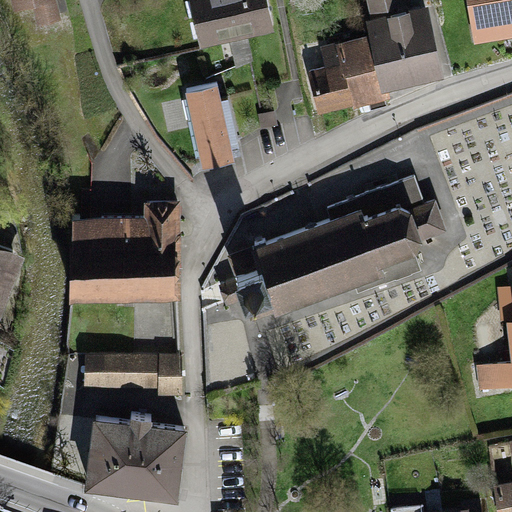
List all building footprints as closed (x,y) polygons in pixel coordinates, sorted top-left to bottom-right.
[(28,0),(33,15),(67,5),(65,0),(28,0)] [(259,0),(181,0),(192,48),(267,33),(259,0)] [(369,0),(374,19),(391,15),(387,0),(369,0)] [(511,0),(462,0),(469,43),(511,36),(511,0)] [(307,75),(318,112),(439,76),(419,10),(361,28),(363,35),(325,46),(332,67),(307,75)] [(205,67),(173,74),(190,151),(222,144),(205,67)] [(246,307),(264,302),(269,315),(379,275),(376,267),(415,254),(410,239),(437,229),(426,197),(398,208),(360,222),(355,212),(247,257),(250,275),(228,284),(230,291),(236,310),(246,307)] [(175,203),(143,203),(143,222),(63,220),(62,298),(163,300),(164,240),(175,240),(175,203)] [(0,260),(0,299),(13,265),(0,260)] [(511,355),(482,360),(486,389),(511,385),(511,355)] [(178,359),(93,358),(93,395),(178,396),(178,359)] [(185,425),(96,414),(87,488),(179,500),(185,425)] [(511,511),(511,486),(490,490),(494,511),(511,511)]
